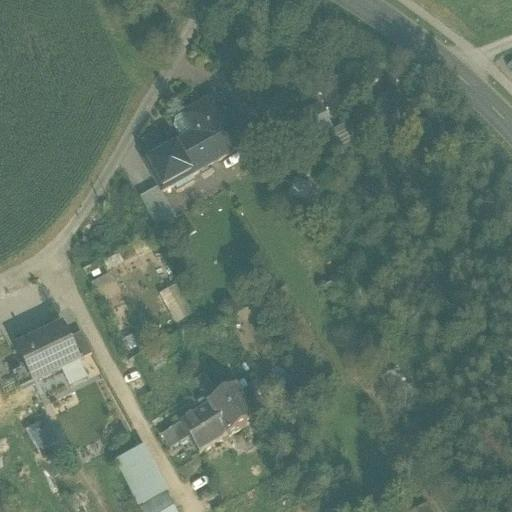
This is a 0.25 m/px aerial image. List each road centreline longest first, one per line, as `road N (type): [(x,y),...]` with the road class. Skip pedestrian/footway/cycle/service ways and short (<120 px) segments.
road 1 (unclassified): [(0,274),(37,255),(89,199),(206,0)]
road 2 (primary): [(353,0),(457,75),(511,130)]
